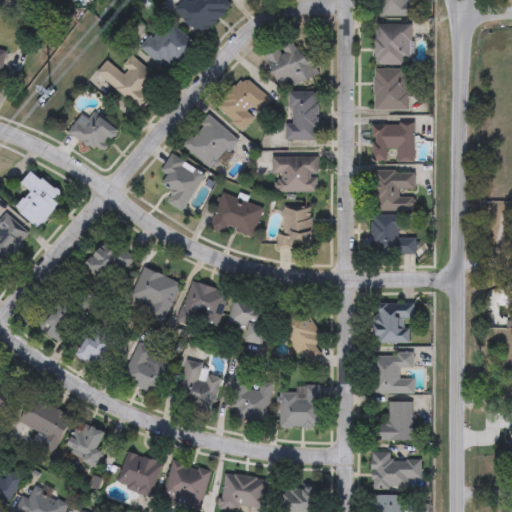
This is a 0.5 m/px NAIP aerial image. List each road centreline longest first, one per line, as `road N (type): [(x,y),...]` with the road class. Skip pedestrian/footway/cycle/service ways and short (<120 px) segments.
road 1 (residential): [(345,5),(347,511)]
road 2 (residential): [(0,129),(58,158),(150,226),(236,266),(286,277),(453,281)]
road 3 (tertiary): [(461,20),(456,511)]
road 4 (residential): [(0,321),(232,46),(284,9),(345,5)]
road 5 (residential): [(347,455),(267,454),(133,416),(78,386),(0,321)]
